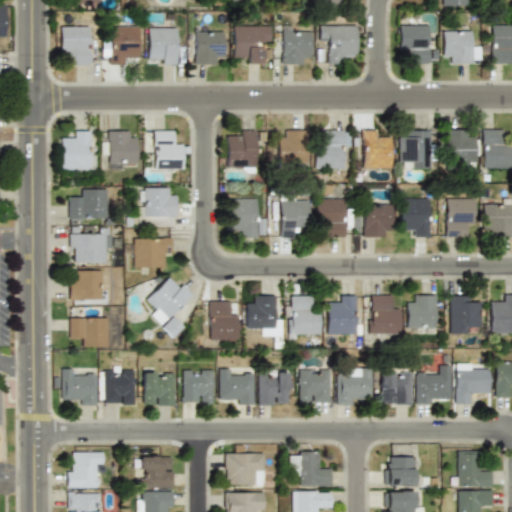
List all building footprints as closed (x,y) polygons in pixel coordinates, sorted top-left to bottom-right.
[(425,63),(425,24),(395,24),(395,52),(405,52),(405,63),(425,63)] [(486,62),(507,62),(507,52),(511,52),(511,24),(486,24),(486,62)] [(68,64),(88,64),(88,25),(57,25),(57,54),(68,54),(68,64)] [(136,25),(106,25),(106,64),(126,64),(126,55),(136,55),(136,25)] [(257,62),(257,44),(266,44),(266,25),(229,25),(230,54),(239,54),(239,62),(257,62)] [(353,25),(315,25),(315,35),(324,35),(324,63),(343,63),(343,53),(353,53),(353,25)] [(174,26),(144,26),(144,63),(174,63),(174,26)] [(277,26),(277,64),(298,64),(298,54),(307,54),(307,34),(298,34),(298,26),(277,26)] [(191,63),(211,63),(211,53),(222,53),(222,30),(191,30),(191,63)] [(468,63),(468,30),(439,30),(439,63),(468,63)] [(105,166),(134,166),(134,139),(125,139),(125,128),(105,128),(105,166)] [(357,167),(387,167),(387,139),(377,139),(377,128),(357,128),(357,167)] [(477,167),(507,167),(507,142),(497,142),(497,128),(477,128),(477,167)] [(150,168),(180,168),(180,139),(170,139),(170,129),(150,129),(150,168)] [(252,171),(252,129),(222,129),(222,171),(252,171)] [(303,130),(280,129),(280,133),(274,133),(273,159),(283,159),(283,165),(302,165),(303,130)] [(310,167),(338,167),(338,150),(345,150),(345,129),(318,129),(318,144),(310,144),(310,167)] [(425,167),(425,129),(404,129),(404,139),(394,139),(395,167),(425,167)] [(442,160),(473,160),(473,138),(463,138),(463,129),(442,129),(442,160)] [(90,130),(68,130),(68,139),(58,139),(58,169),(90,169),(90,130)] [(164,187),(135,187),(135,224),(172,224),(172,196),(164,196),(164,187)] [(105,218),(105,189),(76,188),(76,198),(65,198),(65,218),(105,218)] [(304,196),(274,196),(274,236),(294,236),(294,227),(304,227),(304,196)] [(252,198),(223,198),(223,227),(233,227),(233,237),(252,237),(252,198)] [(314,236),(340,236),(340,198),(315,198),(314,236)] [(395,198),(395,226),(406,226),(406,236),(425,236),(425,198),(395,198)] [(471,198),(441,198),(441,237),(460,237),(460,227),(471,227),(471,198)] [(511,236),(511,217),(507,217),(506,198),(496,198),(496,205),(478,205),(478,236),(511,236)] [(358,203),(358,236),(378,236),(378,226),(389,226),(389,203),(358,203)] [(99,264),(99,255),(109,255),(108,227),(87,227),(87,232),(66,233),(67,265),(99,264)] [(123,256),(130,256),(130,267),(157,267),(157,257),(167,257),(167,237),(123,237),(123,256)] [(66,300),(99,300),(99,269),(76,269),(76,279),(66,279),(66,300)] [(157,325),(188,294),(168,273),(144,296),(150,303),(143,310),(157,325)] [(270,294),(251,294),(251,304),(241,304),(242,328),(262,328),(263,332),(271,332),(270,294)] [(431,329),(431,294),(411,294),(411,304),(402,304),(402,329),(431,329)] [(485,304),(485,333),(511,333),(511,294),(496,294),(496,304),(485,304)] [(282,295),(281,334),(315,335),(315,313),(305,312),(305,295),(282,295)] [(321,305),(321,333),(352,333),(352,295),(332,295),(332,305),(321,305)] [(364,333),(396,333),(396,305),(385,305),(385,295),(364,295),(364,333)] [(465,304),(465,295),(444,295),(444,333),(466,333),(466,323),(477,323),(477,304),(465,304)] [(204,300),(204,340),(234,340),(234,310),(224,310),(224,300),(204,300)] [(168,337),(180,325),(170,315),(158,327),(168,337)] [(66,336),(76,336),(76,346),(105,346),(105,316),(66,316),(66,336)] [(511,360),(490,360),(490,397),(502,397),(502,386),(511,386),(511,360)] [(447,364),(435,364),(435,374),(411,374),(411,403),(447,403),(447,364)] [(332,404),(358,404),(358,396),(368,396),(368,367),(332,367),(332,404)] [(450,367),(450,403),(461,403),(461,392),(485,392),(485,367),(450,367)] [(215,404),(250,404),(250,368),(215,368),(215,404)] [(93,404),(93,369),(58,369),(58,379),(58,404),(93,404)] [(132,404),(132,369),(98,369),(98,404),(132,404)] [(211,369),(178,369),(178,403),(211,403),(211,369)] [(295,403),(326,403),(326,369),(295,369),(295,403)] [(408,404),(408,370),(375,370),(375,404),(408,404)] [(139,404),(171,404),(171,371),(139,371),(139,404)] [(285,371),(254,371),(254,404),(285,404),(285,371)] [(487,486),(487,471),(477,471),(477,450),(452,450),(452,486),(487,486)] [(64,488),(100,488),(100,451),(64,451),(64,488)] [(297,486),(328,485),(328,466),(318,466),(318,451),(286,451),(286,474),(297,474),(297,486)] [(222,484),(262,484),(262,452),(222,452),(222,484)] [(137,456),(137,487),(170,487),(170,456),(137,456)] [(381,485),(411,485),(411,456),(381,456),(381,485)] [(452,489),(452,511),(477,511),(477,505),(488,505),(488,489),(452,489)] [(134,490),(134,511),(169,511),(169,490),(134,490)] [(288,511),(328,511),(328,490),(288,490),(288,511)] [(383,490),(383,511),(419,511),(419,501),(409,501),(409,490),(383,490)] [(65,511),(98,511),(98,492),(65,492),(65,511)] [(261,511),(261,492),(222,492),(222,511),(261,511)]
